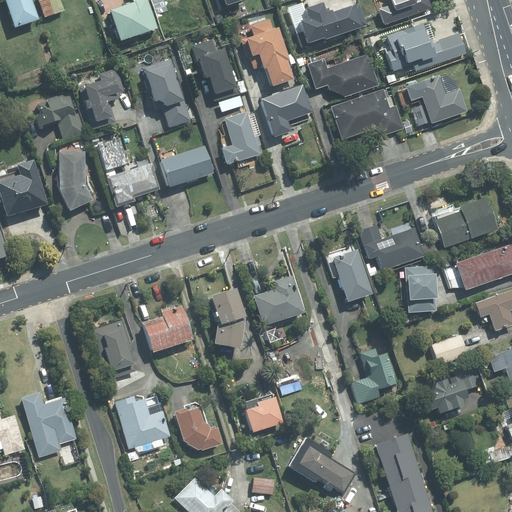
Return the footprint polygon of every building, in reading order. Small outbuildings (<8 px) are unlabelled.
[(37,21),(30,0),(2,0),(12,29),(37,21)] [(59,0),(35,0),(42,18),(63,11),(59,0)] [(387,0),(390,8),(380,11),(384,25),(430,10),(426,0),(387,0)] [(299,21),(307,44),(323,39),(324,41),(367,25),(360,4),(333,13),(332,10),(330,11),(328,8),(326,9),(324,2),(304,9),(307,18),(299,21)] [(271,30),(266,17),(235,28),(245,57),(248,56),(253,70),(261,67),(268,88),(291,80),(284,62),(286,61),(274,29),(271,30)] [(428,44),(421,24),(384,37),(389,50),(383,52),(390,73),(436,57),(438,65),(464,56),(457,34),(428,44)] [(209,39),(189,46),(195,63),(198,62),(204,80),(206,79),(211,95),(234,88),(221,49),(213,52),(209,39)] [(322,59),(306,64),(315,90),(325,87),(326,89),(343,98),(377,87),(367,55),(325,68),(322,59)] [(174,70),(171,60),(142,69),(154,111),(161,109),(167,129),(190,123),(184,102),(181,103),(172,71),(174,70)] [(99,80),(77,88),(90,131),(111,124),(105,104),(119,100),(117,95),(123,93),(116,69),(98,75),(99,80)] [(438,75),(403,86),(408,102),(422,98),(430,124),(466,112),(459,90),(444,95),(438,75)] [(310,114),(301,85),(252,101),(265,140),(289,132),(285,122),(310,114)] [(387,108),(381,90),(328,107),(339,141),(374,130),(377,138),(401,130),(393,106),(387,108)] [(73,112),(66,91),(43,99),(45,104),(30,109),(36,127),(55,121),(63,143),(85,135),(76,111),(73,112)] [(239,96),(216,102),(219,113),(242,106),(239,96)] [(245,111),(222,118),(227,132),(219,134),(223,147),(219,148),(224,166),(259,155),(256,147),(261,145),(257,135),(252,137),(245,111)] [(119,139),(96,145),(104,171),(126,164),(119,139)] [(212,174),(203,146),(158,160),(167,188),(212,174)] [(84,153),(57,152),(56,189),(67,212),(91,200),(84,184),(84,153)] [(17,174),(0,178),(0,207),(3,218),(47,205),(33,159),(14,165),(17,174)] [(150,163),(104,177),(113,208),(133,202),(132,198),(158,190),(150,163)] [(495,231),(484,198),(456,207),(458,213),(431,221),(440,248),(495,231)] [(376,224),(358,231),(368,260),(374,257),(379,272),(422,257),(409,222),(389,229),(391,235),(381,239),(376,224)] [(456,264),(456,265),(442,270),(450,291),(464,286),(465,290),(511,273),(511,245),(511,244),(456,264)] [(354,249),(329,258),(345,302),(370,293),(354,249)] [(433,266),(403,267),(406,312),(435,311),(433,266)] [(303,313),(292,276),(269,284),(271,290),(250,297),(261,327),(303,313)] [(237,350),(243,321),(242,317),(232,288),(207,296),(215,321),(211,344),(237,350)] [(511,289),(473,304),(479,318),(487,315),(493,331),(511,324),(511,320),(509,312),(511,311),(511,289)] [(190,341),(179,306),(157,312),(159,320),(141,325),(149,353),(190,341)] [(122,320),(89,330),(99,361),(103,360),(108,374),(131,367),(125,347),(130,345),(122,320)] [(465,356),(458,336),(428,347),(434,366),(465,356)] [(511,388),(511,346),(486,355),(492,372),(502,369),(506,380),(500,382),(503,392),(511,388)] [(377,362),(373,349),(358,354),(365,377),(349,382),(356,405),(372,400),(378,398),(375,389),(394,384),(387,359),(377,362)] [(474,363),(456,368),(421,377),(430,410),(435,409),(436,414),(462,406),(461,401),(465,400),(463,391),(480,386),(474,363)] [(37,458),(59,451),(57,445),(75,439),(62,398),(41,404),(37,392),(18,398),(37,458)] [(168,437),(154,399),(154,397),(141,401),(141,399),(132,402),(130,396),(114,402),(117,412),(131,450),(168,437)] [(272,396),(253,402),(256,409),(244,413),(250,433),(280,424),(272,396)] [(172,414),(181,442),(198,451),(213,447),(220,444),(215,426),(207,428),(205,422),(199,424),(194,407),(172,414)] [(511,407),(499,413),(511,442),(511,441),(511,407)] [(0,448),(1,449),(3,456),(23,450),(21,442),(12,415),(0,419),(0,448)] [(432,511),(406,434),(372,446),(394,511),(432,511)] [(331,452),(304,437),(287,467),(314,482),(316,479),(341,493),(353,472),(327,458),(331,452)] [(196,482),(192,478),(170,501),(181,511),(219,511),(230,501),(202,475),(196,482)] [(272,480),(250,478),(249,493),(271,495),(272,480)]
